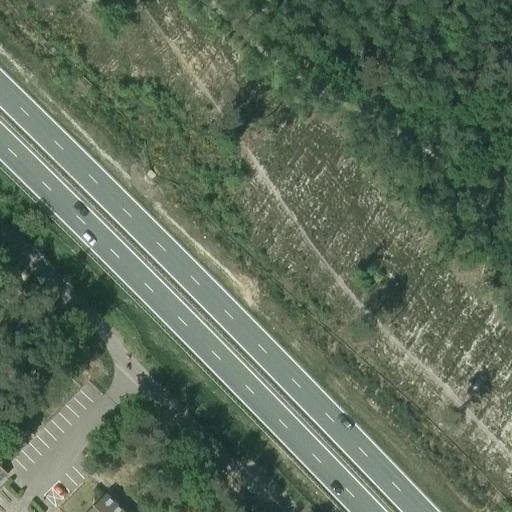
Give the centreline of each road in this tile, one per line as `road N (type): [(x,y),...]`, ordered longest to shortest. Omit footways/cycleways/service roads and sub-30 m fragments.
road 1 (trunk): [(419,511),(0,90)]
road 2 (trunk): [(0,142),(368,511)]
road 3 (unclassified): [(283,511),(0,228)]
